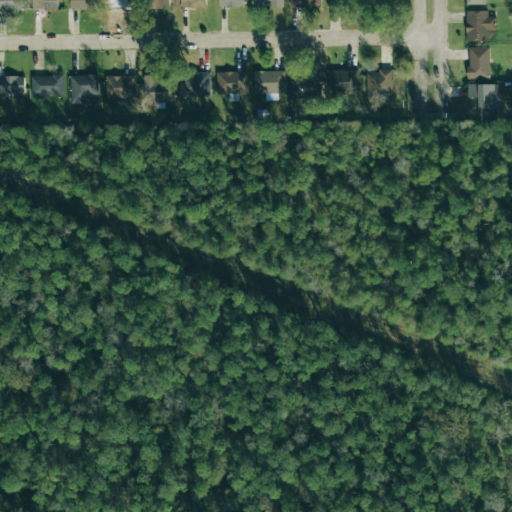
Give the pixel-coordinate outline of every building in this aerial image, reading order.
[(0,0),(0,9),(21,10),(21,0),(0,0)] [(58,9),(57,0),(32,0),(32,9),(58,9)] [(70,0),(71,9),(95,9),(95,0),(70,0)] [(156,0),(157,9),(170,8),(169,0),(156,0)] [(181,0),(181,8),(206,8),(205,0),(181,0)] [(282,0),(252,0),(253,3),(272,3),(272,8),(282,8),(282,0)] [(466,41),(488,41),(488,30),(496,30),(495,16),(488,16),(488,10),(466,10),(466,41)] [(489,78),(489,47),(468,47),(468,78),(489,78)] [(291,70),(291,99),(321,99),(321,62),(308,62),(308,70),(291,70)] [(358,92),(358,69),(327,70),(328,93),(358,92)] [(392,69),(368,70),(368,95),(393,95),(392,69)] [(285,71),(254,70),(253,93),(285,93),(285,71)] [(216,71),(217,94),(248,93),(247,71),(216,71)] [(180,72),(179,96),(210,96),(210,73),(180,72)] [(90,103),(91,94),(97,94),(98,75),(71,74),(70,103),(90,103)] [(63,75),(31,75),(31,96),(63,95),(63,75)] [(136,99),(135,75),(106,75),(106,100),(136,99)] [(0,93),(24,93),(24,76),(0,76),(0,93)] [(170,102),(171,78),(144,77),(144,107),(161,107),(161,102),(170,102)] [(497,84),(468,83),(467,96),(478,96),(478,111),(496,112),(497,84)]
